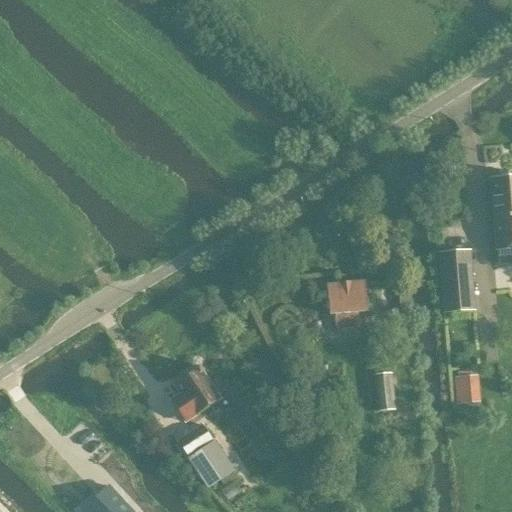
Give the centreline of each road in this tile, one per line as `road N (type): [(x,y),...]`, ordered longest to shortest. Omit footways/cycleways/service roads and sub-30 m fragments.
road 1 (tertiary): [(0,374),(511,59)]
road 2 (track): [(354,154),(183,0)]
